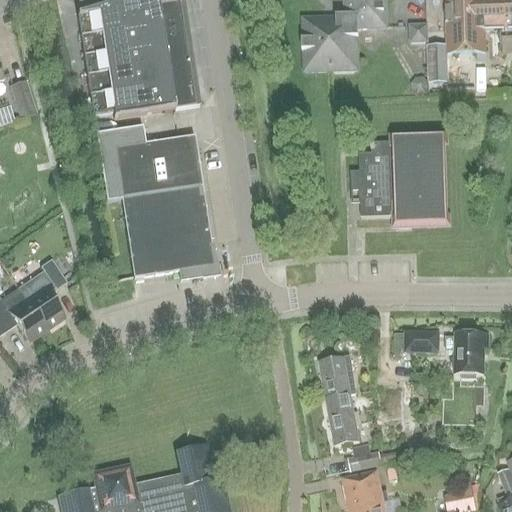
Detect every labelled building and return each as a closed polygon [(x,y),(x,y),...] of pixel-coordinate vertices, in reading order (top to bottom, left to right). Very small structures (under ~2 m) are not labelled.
[(113,116),(114,121),(175,111),(175,106),(194,103),(179,4),(180,4),(179,0),(134,0),(77,17),(78,19),(93,119),(113,116)] [(344,0),(345,21),(355,21),(356,31),(386,30),(384,0),(344,0)] [(511,0),(445,0),(447,47),(447,58),(448,58),(476,57),(485,57),(484,33),(511,32),(511,0)] [(345,21),(303,22),(305,74),(357,73),(356,31),(355,21),(345,21)] [(411,45),(427,45),(426,29),(410,29),(411,45)] [(447,47),(432,47),(434,85),(449,85),(448,58),(447,58),(447,47)] [(426,84),(422,80),(414,81),(410,85),(411,93),(416,97),(423,97),(427,91),(426,84)] [(35,117),(25,84),(9,89),(19,122),(35,117)] [(142,129),(95,136),(105,205),(121,203),(133,282),(134,281),(179,274),(180,284),(217,279),(213,249),(210,249),(194,141),(194,139),(145,147),(142,129)] [(396,228),(447,227),(444,140),(393,142),(394,146),(371,146),(372,157),(359,157),(359,175),(350,175),(351,193),(360,193),(361,221),(396,220),(396,228)] [(65,287),(50,263),(40,270),(55,293),(65,287)] [(45,291),(27,303),(47,333),(65,321),(45,291)] [(47,333),(27,303),(9,315),(0,302),(0,339),(3,337),(17,328),(28,345),(47,333)] [(438,356),(439,336),(405,335),(404,355),(438,356)] [(461,383),(476,383),(476,378),(484,378),(484,351),(488,351),(488,337),(455,336),(455,340),(445,340),(445,349),(450,354),(454,354),(454,377),(461,377),(461,383)] [(325,402),(335,450),(359,445),(350,399),(356,398),(353,383),(348,379),(344,360),(317,365),(325,402)] [(229,511),(222,480),(212,483),(205,448),(176,454),(182,478),(134,489),(130,468),(92,476),(95,491),(58,499),(60,511),(229,511)] [(413,452),(405,453),(406,462),(414,461),(413,452)] [(400,454),(379,457),(381,465),(381,466),(402,463),(400,454)] [(348,462),(348,465),(350,474),(381,468),(381,466),(379,457),(379,456),(348,462)] [(499,511),(511,511),(511,483),(508,473),(497,477),(506,499),(497,502),(499,507),(498,508),(499,511)] [(384,511),(383,504),(377,475),(342,482),(348,511),(384,511)] [(464,495),(449,497),(450,506),(451,511),(475,511),(470,483),(462,485),(464,495)]
